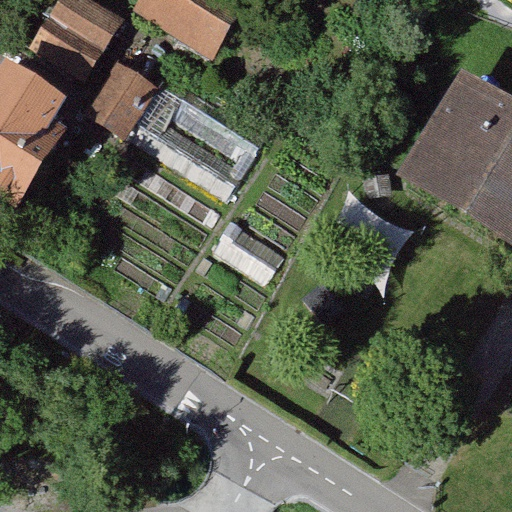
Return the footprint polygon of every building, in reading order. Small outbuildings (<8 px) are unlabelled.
[(111,0),(70,0),(34,57),(88,92),(136,16),(111,0)] [(245,24),(207,0),(153,0),(139,24),(215,72),(245,24)] [(133,157),(161,99),(118,78),(89,136),(133,157)] [(0,81),(0,207),(20,218),(71,117),(0,81)] [(511,111),(463,81),(397,186),(511,256),(511,111)]
